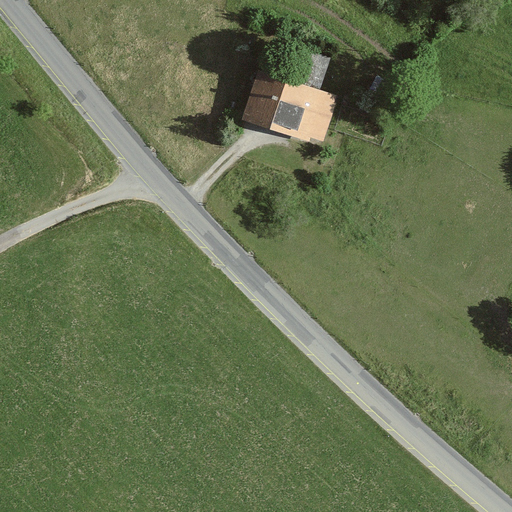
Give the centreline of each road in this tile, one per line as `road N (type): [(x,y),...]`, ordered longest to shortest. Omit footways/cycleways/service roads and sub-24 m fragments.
road 1 (tertiary): [(507,511),(342,367),(230,252),(13,0)]
road 2 (track): [(163,174),(55,213),(0,247)]
